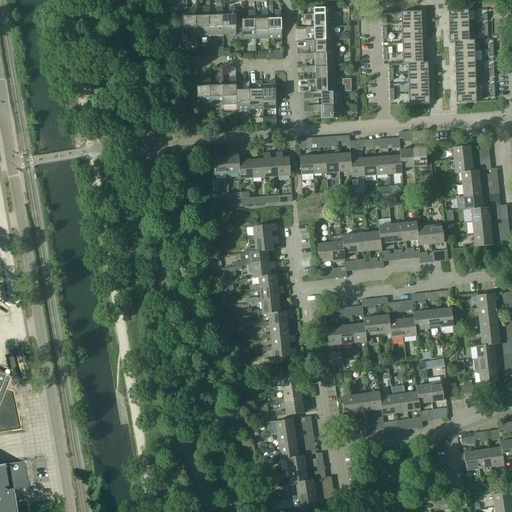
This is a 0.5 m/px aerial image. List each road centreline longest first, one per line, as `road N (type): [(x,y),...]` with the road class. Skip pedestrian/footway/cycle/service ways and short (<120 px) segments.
road 1 (unclassified): [(4,107),(71,511)]
road 2 (residential): [(505,117),(297,132),(292,65)]
road 3 (residential): [(333,443),(388,441),(452,424)]
road 4 (residential): [(452,277),(426,267),(361,274),(337,287)]
